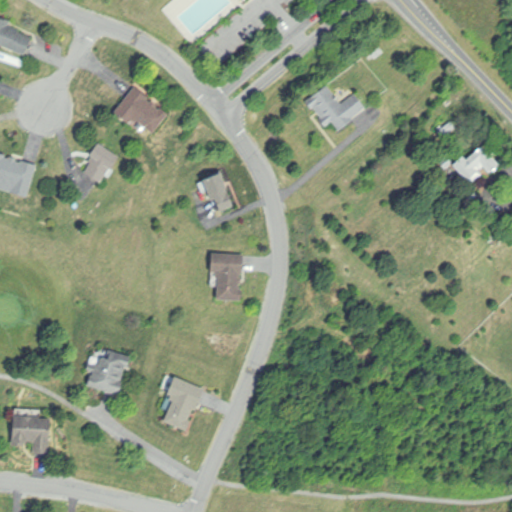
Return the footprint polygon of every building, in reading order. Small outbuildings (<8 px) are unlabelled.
[(0,44),(0,17),(12,22),(10,26),(19,31),(18,33),(33,39),(26,56),(0,44)] [(307,103),(311,100),(310,99),(328,85),(342,103),(356,93),(368,108),(353,120),(354,122),(341,132),(333,122),(326,128),(321,121),(323,120),(315,109),(313,110),(307,103)] [(135,86),(150,97),(147,101),(151,103),(152,101),(158,105),(156,107),(160,110),(162,108),(172,115),(155,138),(133,122),(130,127),(114,115),(135,86)] [(101,184),(110,169),(112,170),(120,157),(99,143),(90,156),(92,158),(89,163),(91,164),(85,173),(101,184)] [(455,165),(465,156),(467,160),(484,145),(502,166),(492,175),(485,167),(479,172),(484,177),(473,186),(455,165)] [(0,152),(9,155),(9,157),(10,158),(10,156),(24,160),(23,161),(38,166),(28,199),(0,190),(0,152)] [(204,181),(221,174),(236,207),(222,213),(217,199),(212,201),(204,181)] [(211,253),(246,255),(245,276),(242,276),(241,281),(243,281),(243,285),(241,285),(241,290),(243,290),(243,302),(218,301),(219,280),(215,280),(216,275),(211,274),(211,253)] [(131,358),(104,350),(100,363),(96,362),(95,365),(90,363),(88,370),(94,372),(93,378),(91,377),(89,385),(119,394),(123,383),(121,383),(126,366),(128,367),(131,358)] [(175,375),(207,388),(198,411),(195,410),(190,420),(193,421),(189,431),(165,422),(169,412),(162,409),(175,375)] [(15,416),(13,439),(15,440),(15,445),(25,445),(25,442),(37,443),(36,454),(50,455),(52,418),(15,416)]
